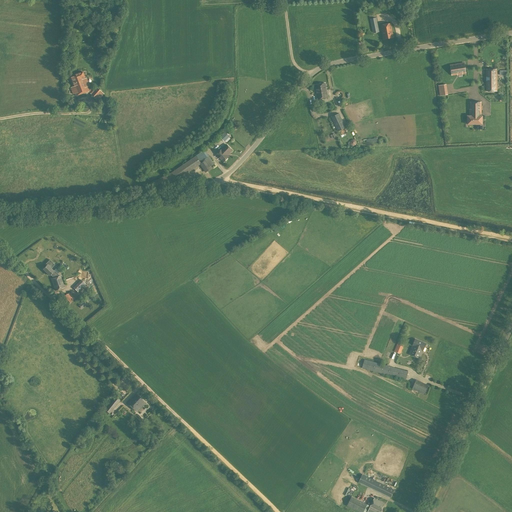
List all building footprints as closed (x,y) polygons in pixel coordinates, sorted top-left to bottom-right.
[(381,25),(384,39),(393,37),(391,23),(381,25)] [(462,72),(462,73),(466,73),(464,63),(450,65),(452,75),(457,74),(457,73),(462,72)] [(487,86),(486,86),(486,91),(496,91),(496,69),(486,69),(486,77),(491,77),(491,81),(486,81),(486,84),(487,84),(487,86)] [(69,77),(76,96),(89,91),(84,78),(84,77),(82,72),(69,77)] [(438,85),(440,96),(448,94),(446,84),(438,85)] [(318,99),(328,97),(326,85),(316,86),(318,99)] [(102,91),(98,87),(91,95),(98,100),(102,96),(99,94),(102,91)] [(474,110),(474,116),(467,116),(467,124),(475,124),(475,125),(477,125),(477,124),(482,124),(482,116),(481,116),(481,102),(470,102),(470,110),(474,110)] [(332,117),(338,131),(346,128),(339,113),(332,117)] [(230,134),(228,132),(226,134),(225,133),(220,137),(224,141),(229,137),(228,136),(230,134)] [(227,145),(222,150),(227,155),(228,153),(228,154),(232,150),(227,145)] [(227,155),(222,150),(221,149),(216,155),(220,158),(220,157),(221,159),(224,162),(229,157),(227,155)] [(153,191),(177,179),(200,163),(205,171),(211,167),(210,166),(213,163),(204,150),(196,155),(172,172),(149,183),(153,191)] [(50,275),(53,278),(59,276),(60,276),(52,268),(55,265),(50,260),(46,264),(47,265),(43,269),(49,276),(50,275)] [(59,276),(53,278),(51,279),(55,290),(64,287),(61,276),(59,276)] [(74,287),(78,292),(86,285),(81,280),(74,287)] [(60,299),(67,306),(73,300),(67,294),(60,299)] [(78,305),(82,309),(87,305),(83,301),(78,305)] [(426,343),(415,339),(413,345),(418,347),(417,351),(422,353),(426,343)] [(394,351),(400,354),(404,345),(398,342),(394,351)] [(409,354),(420,358),(422,353),(417,351),(418,347),(413,345),(409,354)] [(408,371),(364,359),(362,368),(406,380),(408,371)] [(424,393),(428,385),(416,380),(413,388),(424,393)] [(135,409),(137,411),(144,402),(136,394),(127,403),(135,410),(135,409)] [(112,398),(103,409),(109,414),(118,402),(112,398)] [(363,474),(358,483),(370,488),(390,498),(394,490),(363,474)] [(359,511),(363,511),(367,504),(351,496),(347,506),(359,511)] [(367,511),(380,511),(385,503),(374,498),(367,511)]
